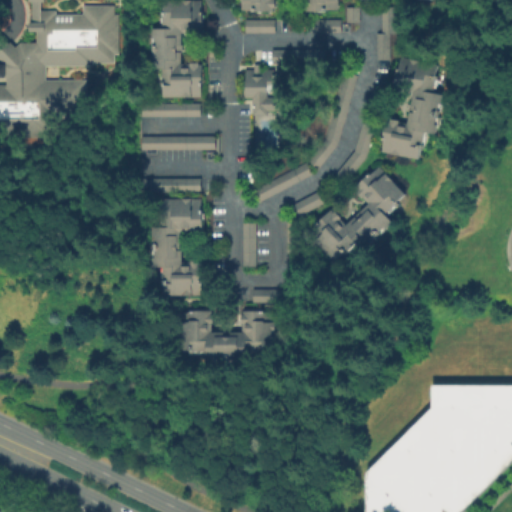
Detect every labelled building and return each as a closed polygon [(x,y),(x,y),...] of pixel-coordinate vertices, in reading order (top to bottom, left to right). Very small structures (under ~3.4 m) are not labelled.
[(0,138),(49,138),(49,115),(86,115),(85,79),(45,79),(45,64),(117,64),(116,0),(107,0),(78,12),(43,12),(42,0),(30,0),(31,31),(35,31),(35,36),(0,50),(0,76),(6,77),(6,84),(0,83),(0,138)] [(202,64),(203,96),(163,97),(163,90),(161,90),(161,81),(162,81),(162,68),(152,68),(151,59),(153,59),(153,52),(151,52),(151,45),(153,46),(153,39),(152,39),(152,28),(162,28),(162,0),(201,0),(201,31),(199,31),(199,34),(190,34),(190,32),(182,32),(182,63),(190,63),(190,62),(199,62),(199,64),(202,64)] [(305,12),(305,7),(302,7),(302,0),(278,0),(279,7),(276,7),(276,12),(256,12),(255,10),(241,10),(241,0),(338,0),(339,10),(330,10),(326,12),(305,12)] [(361,7),(361,22),(348,22),(347,7),(361,7)] [(276,19),(276,33),(246,33),(246,19),(276,19)] [(341,19),(341,32),(312,32),(312,19),(341,19)] [(389,59),(389,36),(377,36),(377,59),(389,59)] [(273,50),(326,49),(326,63),(273,63),(273,50)] [(378,151),(419,158),(423,131),(435,133),(442,92),(434,90),(438,64),(414,60),(404,120),(384,117),(378,151)] [(277,70),(277,75),(281,75),(281,95),(268,95),(268,97),(292,97),(291,111),(270,111),(270,115),(254,115),(254,98),(246,98),(244,86),(248,70),(255,69),(255,64),(264,64),(264,70),(277,70)] [(202,116),(143,117),(143,103),(202,103),(202,116)] [(346,180),(366,154),(374,126),(361,122),(353,149),(335,172),(346,180)] [(260,200),(312,172),(306,161),(254,188),(260,200)] [(405,192),(377,163),(352,187),(366,202),(346,222),(332,207),(310,227),(342,261),(389,217),(384,212),(405,192)] [(200,178),(168,178),(168,188),(200,188),(200,178)] [(322,201),(317,190),(291,204),(297,214),(322,201)] [(203,294),(203,259),(183,259),(182,231),(203,231),(203,197),(154,197),(154,268),(162,268),(162,294),(203,294)] [(242,221),(242,264),(255,264),(255,221),(242,221)] [(297,278),(297,226),(286,226),(286,278),(297,278)] [(280,287),(253,287),(253,300),(280,300),(280,287)] [(275,351),(274,309),(240,309),(240,329),(212,330),(212,308),(183,308),(183,353),(205,353),(205,359),(247,359),(247,351),(275,351)] [(363,511),(457,511),(511,457),(511,384),(430,384),(430,404),(363,472),(363,511)]
